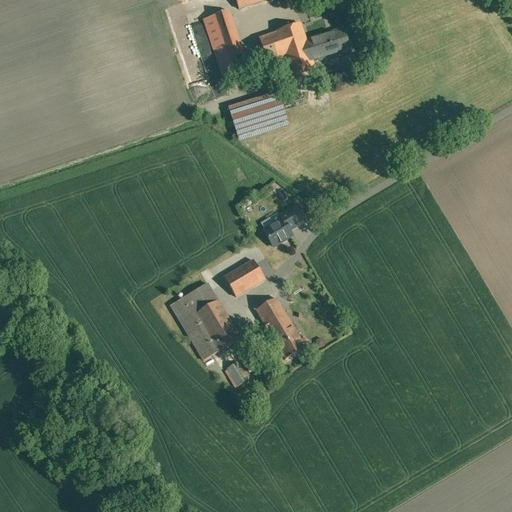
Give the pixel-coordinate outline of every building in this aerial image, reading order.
[(235,0),(238,10),(269,0),(235,0)] [(229,13),(203,21),(217,63),(236,57),(243,54),(229,13)] [(301,25),(259,40),(267,65),(284,59),(291,78),(315,70),(312,58),(307,43),(301,25)] [(334,34),(320,38),(320,39),(307,43),(312,58),(325,54),(326,59),(335,56),(335,55),(349,50),(346,40),(346,41),(342,31),(334,33),(334,34)] [(236,57),(217,63),(224,84),(243,77),(236,57)] [(278,95),(230,110),(238,136),(286,121),(278,95)] [(296,207),(279,217),(282,221),(283,221),(289,232),(305,222),(296,207)] [(282,221),(264,232),(273,248),(292,236),(289,232),(283,221),(282,221)] [(253,262),(224,279),(236,298),(265,281),(253,262)] [(240,340),(207,285),(170,306),(203,361),(240,340)] [(276,299),(256,311),(272,337),(292,325),(276,299)] [(292,325),(272,337),(286,360),(306,348),(292,325)] [(258,349),(241,360),(249,373),(266,363),(258,349)] [(248,381),(238,364),(227,370),(238,387),(248,381)]
